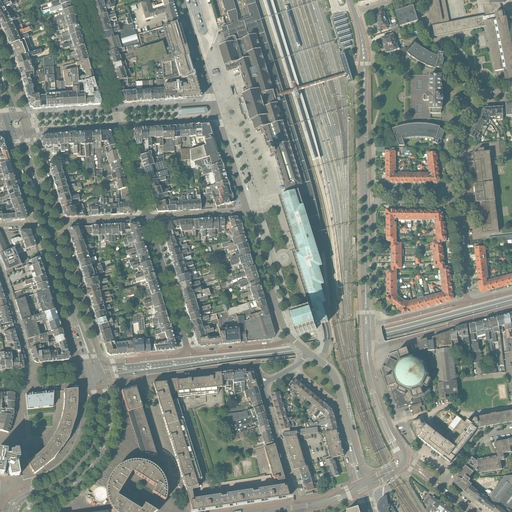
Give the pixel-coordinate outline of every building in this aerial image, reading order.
[(0,8),(14,1),(13,0),(8,0),(1,4),(0,1),(0,8)] [(14,1),(0,8),(0,17),(10,12),(15,9),(13,6),(17,4),(15,0),(14,1)] [(56,0),(53,1),(51,2),(52,8),(54,8),(71,2),(70,0),(56,0)] [(95,10),(115,4),(115,3),(115,0),(112,0),(113,2),(110,3),(109,2),(106,3),(105,0),(93,4),(94,8),(95,10)] [(168,25),(179,22),(176,12),(173,4),(157,9),(152,11),(150,5),(148,0),(140,3),(145,20),(154,17),(154,18),(157,17),(157,16),(165,14),(165,16),(168,25)] [(157,9),(173,4),(172,0),(167,0),(161,2),(162,4),(157,6),(156,3),(150,5),(152,11),(157,9)] [(498,82),(499,82),(505,80),(505,82),(511,80),(511,47),(506,18),(505,18),(504,12),(502,12),(500,4),(504,3),(507,0),(480,0),(482,6),(483,6),(485,16),(450,23),(445,0),(425,0),(430,23),(433,22),(434,26),(432,26),(434,37),(487,26),(498,82)] [(52,8),(50,9),(51,13),(56,11),(56,14),(59,13),(73,9),(71,2),(54,8),(52,8)] [(97,17),(109,13),(108,10),(114,7),(115,4),(95,10),(96,13),(97,17)] [(412,23),(418,21),(413,6),(407,8),(401,10),(395,12),(400,27),(406,25),(412,23)] [(55,18),(52,20),(53,22),(75,16),(73,10),(73,9),(59,13),(60,17),(55,18)] [(377,23),(389,19),(387,12),(383,13),(383,11),(378,13),(379,14),(375,15),(375,16),(375,17),(375,19),(376,19),(377,23)] [(10,12),(0,17),(0,24),(1,28),(15,21),(19,19),(24,17),(22,13),(13,18),(14,19),(11,21),(9,17),(12,15),(10,12)] [(99,23),(116,18),(116,17),(115,15),(110,16),(109,13),(97,17),(99,23)] [(53,22),(50,23),(52,30),(63,26),(64,30),(78,26),(77,25),(78,25),(78,24),(77,24),(75,19),(76,18),(75,16),(53,22)] [(334,19),(340,44),(344,43),(345,48),(351,46),(350,41),(353,40),(347,19),(346,20),(345,16),(334,19)] [(100,28),(117,23),(116,21),(117,21),(116,18),(99,23),(100,28)] [(15,21),(1,28),(4,33),(15,29),(20,26),(22,25),(19,19),(15,21)] [(389,19),(377,23),(378,26),(378,29),(379,29),(383,28),(384,29),(388,28),(388,27),(391,25),(389,19)] [(175,67),(191,62),(179,22),(168,25),(168,26),(163,28),(168,45),(174,65),(175,67)] [(100,28),(102,33),(119,28),(117,23),(100,28)] [(104,41),(135,31),(133,24),(128,25),(119,28),(102,33),(104,41)] [(15,29),(4,33),(8,41),(18,37),(33,30),(31,27),(29,27),(23,30),(22,29),(20,26),(15,29)] [(58,38),(57,39),(57,41),(58,40),(80,33),(79,31),(80,31),(79,31),(80,31),(79,30),(78,26),(64,30),(65,33),(57,36),(58,38)] [(286,190),(298,186),(304,185),(279,103),(277,94),(276,93),(264,54),(257,32),(255,29),(253,28),(248,30),(246,32),(247,35),(243,36),(237,38),(236,35),(233,34),(228,36),(227,38),(227,41),(219,44),(227,71),(228,74),(242,70),(247,87),(243,88),(245,94),(240,96),(243,104),(242,104),(243,109),(244,111),(245,114),(246,114),(248,122),(253,121),(256,131),(264,128),(269,146),(269,147),(271,154),(274,152),(286,190)] [(104,41),(106,47),(137,37),(137,36),(135,31),(104,41)] [(80,33),(58,40),(58,42),(60,41),(61,43),(67,41),(68,44),(71,43),(82,39),(81,37),(80,33)] [(10,45),(21,41),(23,40),(33,36),(32,34),(28,36),(27,34),(21,37),(22,38),(19,39),(18,37),(8,41),(10,45)] [(174,65),(168,45),(144,52),(139,35),(137,36),(137,37),(139,44),(132,46),(134,52),(136,58),(137,62),(139,69),(162,62),(162,67),(174,65)] [(397,41),(396,38),(394,38),(394,35),(384,38),(383,38),(382,38),(381,39),(382,41),(383,41),(384,46),(397,41)] [(108,54),(132,46),(139,44),(137,37),(106,47),(108,54)] [(23,40),(10,45),(15,59),(34,52),(28,38),(23,40)] [(68,44),(61,46),(62,49),(63,49),(69,48),(70,50),(74,49),(84,46),(84,45),(83,45),(82,39),(71,43),(68,44)] [(397,50),(400,50),(397,41),(384,46),(385,50),(385,51),(385,52),(386,53),(388,52),(397,49),(397,50)] [(443,65),(443,63),(445,54),(439,52),(438,56),(436,55),(431,53),(429,52),(423,49),(422,49),(416,44),(407,53),(411,57),(415,59),(416,60),(419,62),(423,64),(426,65),(427,66),(432,68),(436,69),(436,68),(439,68),(441,68),(442,67),(442,66),(443,65)] [(74,51),(71,53),(72,55),(86,51),(84,46),(74,49),(74,51)] [(132,46),(108,54),(110,60),(134,52),(132,46)] [(34,52),(15,59),(17,66),(36,60),(35,57),(39,55),(41,54),(40,50),(34,52)] [(78,63),(88,60),(86,51),(75,54),(65,57),(66,62),(74,60),(73,64),(78,63)] [(112,66),(136,58),(134,52),(110,60),(112,66)] [(352,76),(351,72),(344,52),(341,53),(339,54),(345,74),(346,78),(348,82),(353,81),(352,76)] [(56,108),(55,94),(55,92),(55,83),(54,67),(53,56),(43,58),(44,68),(44,69),(44,72),(45,82),(45,84),(45,87),(45,97),(46,109),(47,109),(47,108),(56,108)] [(114,72),(128,68),(134,67),(132,63),(137,62),(136,58),(112,66),(114,72)] [(64,82),(61,82),(63,108),(77,107),(76,85),(83,84),(83,83),(94,80),(95,79),(94,79),(92,79),(91,78),(94,77),(93,75),(93,74),(88,60),(78,63),(73,64),(62,68),(63,73),(64,82)] [(32,61),(17,66),(21,75),(21,76),(36,71),(32,61)] [(195,76),(191,62),(175,67),(179,80),(181,80),(195,76)] [(60,68),(54,69),(55,83),(55,92),(55,94),(56,108),(63,108),(61,82),(60,68)] [(116,77),(130,73),(129,70),(128,68),(114,72),(116,77)] [(36,71),(21,76),(23,83),(24,89),(32,86),(35,85),(33,78),(34,77),(38,76),(39,84),(45,82),(44,72),(44,69),(36,71)] [(162,69),(155,70),(156,80),(156,85),(157,89),(157,101),(165,101),(164,85),(163,75),(162,69)] [(130,73),(116,77),(116,79),(117,81),(117,82),(117,83),(117,82),(117,83),(127,79),(129,79),(128,76),(131,75),(130,73)] [(181,80),(181,83),(182,99),(186,99),(199,98),(201,96),(195,76),(181,80)] [(443,102),(443,97),(443,95),(442,95),(442,87),(441,87),(442,76),(430,76),(430,87),(429,87),(429,95),(424,95),(423,96),(423,100),(424,101),(429,101),(429,109),(430,110),(430,114),(441,114),(441,110),(442,110),(442,102),(443,102)] [(125,103),(129,103),(128,88),(127,79),(117,83),(118,85),(118,86),(119,88),(119,89),(120,91),(119,91),(120,93),(123,102),(125,103)] [(94,80),(83,83),(83,84),(83,87),(84,106),(88,106),(89,106),(92,106),(94,105),(100,105),(101,103),(100,99),(99,94),(99,93),(98,93),(98,90),(97,88),(96,84),(95,83),(96,83),(95,82),(94,80)] [(150,102),(157,101),(157,89),(153,89),(152,81),(149,81),(149,82),(150,90),(149,90),(150,102)] [(142,82),(135,82),(135,84),(136,103),(143,102),(142,84),(142,82)] [(149,82),(142,82),(142,84),(143,102),(150,102),(149,90),(150,90),(149,82)] [(83,84),(76,85),(77,106),(80,106),(83,106),(84,106),(83,87),(83,84)] [(132,84),(128,85),(128,88),(129,103),(136,103),(135,84),(132,84)] [(174,84),(164,85),(165,101),(175,100),(174,84)] [(32,86),(24,89),(27,98),(32,97),(31,95),(33,95),(32,90),(33,90),(32,86)] [(32,97),(27,98),(29,105),(38,102),(38,95),(32,97)] [(179,116),(204,116),(204,107),(179,107),(179,116)] [(493,120),(497,120),(496,108),(484,109),(490,118),(493,118),(493,120)] [(489,120),(490,118),(484,109),(479,119),(489,125),(491,121),(489,120)] [(475,125),(486,131),(487,128),(489,125),(479,119),(475,125)] [(209,139),(212,138),(210,127),(207,125),(206,125),(206,126),(201,126),(201,125),(195,126),(196,140),(205,139),(209,139)] [(441,140),(442,140),(444,135),(444,134),(444,133),(444,132),(443,131),(443,130),(442,130),(439,129),(440,127),(438,127),(436,126),(431,125),(428,125),(427,125),(422,125),(418,125),(417,125),(412,125),(409,125),(403,126),(399,127),(393,130),(399,146),(405,146),(403,140),(410,138),(417,137),(418,138),(425,138),(426,138),(433,139),(434,140),(433,143),(439,145),(441,140)] [(482,136),(486,131),(475,125),(472,130),(482,136)] [(190,161),(190,151),(196,149),(196,140),(195,126),(188,126),(183,126),(179,127),(181,143),(183,143),(184,150),(181,150),(181,161),(185,161),(190,161)] [(174,150),(174,146),(173,127),(162,128),(163,147),(163,149),(163,151),(174,150)] [(181,146),(181,143),(179,127),(173,127),(174,146),(177,146),(181,146)] [(156,152),(156,144),(155,128),(146,129),(148,149),(148,152),(156,152)] [(163,149),(163,147),(162,128),(155,128),(156,144),(159,144),(159,150),(160,149),(163,149)] [(137,146),(141,145),(140,129),(134,130),(132,132),(137,146)] [(483,136),(482,136),(472,130),(469,136),(479,142),(483,136)] [(101,156),(116,151),(111,133),(108,131),(99,132),(101,156)] [(102,160),(101,156),(99,132),(92,133),(93,154),(97,153),(97,161),(102,160)] [(80,149),(85,149),(84,133),(75,134),(77,157),(81,157),(80,149)] [(84,133),(85,149),(85,158),(86,170),(87,178),(95,177),(94,169),(93,158),(93,154),(92,133),(84,133)] [(77,160),(77,157),(75,134),(69,134),(70,149),(73,149),(73,155),(71,155),(71,161),(77,160)] [(58,150),(58,148),(57,135),(42,136),(40,139),(40,140),(41,140),(43,148),(46,147),(46,148),(47,150),(51,149),(52,148),(54,148),(54,150),(58,150)] [(209,139),(205,139),(196,140),(196,149),(190,151),(190,161),(191,163),(194,162),(197,171),(201,170),(202,170),(209,167),(221,163),(222,163),(220,159),(219,154),(218,153),(216,149),(213,138),(212,138),(209,139)] [(148,149),(145,149),(145,148),(142,148),(141,145),(137,146),(138,151),(140,156),(145,155),(148,154),(148,152),(148,149)] [(499,232),(498,224),(494,187),(496,187),(497,192),(511,189),(511,174),(495,176),(496,184),(493,184),(490,152),(485,152),(484,148),(478,149),(478,153),(473,153),(474,161),(475,170),(477,185),(474,185),(476,203),(479,203),(482,226),(481,226),(482,234),(489,233),(489,234),(492,233),(499,232)] [(0,164),(0,165),(9,162),(6,151),(1,153),(3,158),(0,158),(0,160),(0,161),(0,160),(0,164)] [(109,164),(119,161),(116,151),(101,156),(102,160),(105,159),(105,158),(107,157),(109,164)] [(148,154),(145,155),(140,156),(141,162),(147,160),(152,158),(151,156),(151,155),(156,155),(156,152),(148,152),(148,154)] [(143,168),(164,161),(164,155),(152,158),(147,160),(141,162),(143,168)] [(52,177),(65,172),(65,169),(64,166),(70,164),(64,160),(59,167),(50,170),(52,177)] [(109,172),(121,168),(119,161),(109,164),(107,165),(108,167),(109,172)] [(148,183),(164,177),(168,176),(164,161),(143,168),(148,183)] [(0,179),(13,175),(11,169),(9,162),(0,165),(0,167),(0,169),(0,168),(0,179)] [(203,176),(207,175),(223,170),(221,163),(209,167),(202,170),(201,170),(203,176)] [(117,182),(125,179),(121,168),(109,172),(103,174),(103,177),(106,182),(116,179),(117,182)] [(54,183),(69,179),(68,176),(76,173),(75,170),(65,172),(52,177),(54,183)] [(210,186),(227,181),(225,176),(223,170),(207,175),(208,181),(210,186)] [(386,181),(387,182),(395,174),(394,173),(394,171),(386,172),(386,181)] [(430,175),(439,182),(440,181),(439,171),(429,172),(429,173),(431,173),(431,174),(430,175)] [(389,183),(398,184),(398,175),(396,175),(395,174),(387,182),(389,183)] [(0,182),(0,185),(15,181),(13,175),(0,179),(0,180),(1,182),(0,182)] [(437,184),(439,182),(430,175),(429,176),(428,176),(428,184),(437,184)] [(150,190),(163,185),(169,184),(168,179),(165,180),(164,177),(148,183),(150,190)] [(56,190),(71,185),(70,182),(73,181),(72,178),(69,179),(54,183),(56,190)] [(119,191),(121,190),(128,188),(125,179),(117,182),(113,183),(106,185),(109,193),(111,193),(115,192),(119,191)] [(3,191),(17,187),(15,181),(0,185),(0,189),(2,188),(3,191)] [(206,195),(229,187),(227,181),(210,186),(205,188),(206,195)] [(58,197),(72,192),(73,192),(82,189),(80,183),(71,185),(56,190),(58,197)] [(152,198),(169,193),(167,189),(165,190),(163,185),(150,190),(152,198)] [(0,198),(19,193),(17,187),(3,191),(0,192),(0,198)] [(206,201),(214,199),(231,194),(229,187),(206,195),(206,201)] [(324,285),(319,268),(323,267),(300,190),(282,196),(300,254),(297,255),(314,310),(311,311),(316,326),(325,323),(328,322),(323,305),(326,303),(321,286),(324,285)] [(78,195),(73,197),(72,192),(58,197),(59,201),(60,204),(82,198),(81,194),(78,195)] [(154,204),(165,201),(168,200),(171,199),(171,197),(172,197),(171,192),(169,193),(152,198),(154,204)] [(0,203),(0,205),(7,203),(21,198),(19,193),(0,198),(0,203)] [(231,194),(214,199),(215,203),(216,207),(226,204),(227,205),(228,205),(231,204),(232,203),(234,203),(231,194)] [(7,211),(23,205),(23,204),(22,200),(21,200),(21,198),(7,203),(8,207),(0,209),(0,211),(5,210),(6,211),(7,211)] [(74,207),(79,205),(79,202),(80,202),(83,201),(82,198),(60,204),(62,210),(74,207)] [(88,217),(98,216),(97,199),(93,201),(87,202),(88,208),(84,209),(85,211),(84,212),(84,214),(88,212),(88,217)] [(168,212),(176,211),(175,202),(171,202),(171,199),(168,200),(165,201),(167,206),(168,212)] [(156,210),(167,206),(165,201),(154,204),(156,210)] [(132,202),(122,203),(123,215),(133,214),(135,212),(132,202)] [(85,216),(84,214),(84,212),(85,211),(84,209),(83,204),(79,205),(74,207),(78,217),(85,217),(85,216)] [(2,216),(2,222),(5,222),(25,221),(27,218),(26,214),(25,212),(24,208),(23,206),(23,205),(7,211),(9,215),(2,216)] [(66,218),(78,217),(74,207),(62,210),(64,216),(66,218)] [(0,222),(2,222),(2,216),(9,215),(7,211),(6,211),(5,210),(0,211),(0,222)] [(397,219),(398,219),(399,210),(386,210),(396,220),(397,219)] [(394,221),(396,220),(386,210),(386,224),(396,224),(396,223),(398,223),(398,221),(398,220),(397,222),(394,221)] [(432,220),(433,221),(441,212),(440,211),(430,211),(430,221),(431,220),(432,220)] [(435,223),(444,222),(443,213),(441,212),(433,221),(435,222),(435,223)] [(229,231),(242,227),(239,219),(237,218),(236,218),(224,218),(224,225),(228,224),(228,223),(229,223),(230,226),(228,226),(229,231)] [(180,228),(181,232),(192,231),(192,220),(185,221),(180,221),(180,228)] [(180,221),(172,222),(166,222),(163,222),(161,225),(164,234),(169,232),(172,231),(175,230),(180,228),(180,221)] [(435,231),(445,229),(444,222),(435,223),(435,224),(433,224),(434,230),(435,230),(435,231)] [(128,234),(140,230),(139,225),(137,224),(124,224),(124,231),(125,230),(125,234),(128,234)] [(83,234),(92,232),(92,226),(70,227),(68,230),(71,238),(83,234)] [(231,240),(244,236),(242,227),(229,231),(228,231),(229,235),(230,234),(231,240)] [(18,238),(11,240),(13,244),(24,241),(33,239),(31,232),(29,230),(19,231),(21,238),(20,239),(18,238)] [(124,238),(125,241),(142,236),(140,230),(128,234),(129,237),(124,238)] [(165,240),(177,236),(182,235),(181,232),(173,234),(172,231),(169,232),(164,234),(165,240)] [(180,242),(187,240),(186,237),(188,236),(186,233),(182,235),(177,236),(165,240),(167,246),(180,242)] [(0,257),(3,265),(6,271),(5,271),(7,275),(14,273),(13,268),(22,265),(19,259),(17,255),(14,249),(13,244),(11,240),(4,243),(0,234),(0,257)] [(73,244),(86,240),(88,240),(87,236),(84,237),(83,234),(71,238),(73,244)] [(125,248),(131,246),(144,242),(142,236),(125,241),(123,242),(125,248)] [(229,248),(246,242),(244,236),(231,240),(233,243),(228,244),(229,248)] [(33,239),(13,244),(14,249),(17,255),(26,251),(26,250),(36,247),(33,239)] [(73,244),(75,250),(92,245),(91,242),(87,243),(86,240),(73,244)] [(127,255),(146,249),(144,242),(131,246),(133,250),(126,252),(127,255)] [(169,252),(182,248),(183,248),(186,247),(185,245),(182,245),(183,246),(182,246),(181,245),(180,242),(167,246),(169,252)] [(235,253),(248,249),(246,242),(229,248),(227,248),(228,251),(234,250),(235,253)] [(475,255),(486,253),(485,247),(480,247),(480,244),(475,245),(475,248),(475,255)] [(76,256),(90,252),(89,249),(93,248),(92,245),(75,250),(76,256)] [(171,258),(185,254),(188,253),(192,252),(191,249),(190,249),(187,250),(183,252),(182,248),(169,252),(171,258)] [(136,259),(148,255),(146,249),(127,255),(130,254),(132,260),(136,259)] [(228,262),(230,261),(250,255),(248,249),(235,253),(235,256),(230,258),(231,259),(228,260),(228,262)] [(78,263),(95,258),(93,251),(90,252),(76,256),(78,263)] [(173,265),(186,261),(191,260),(191,259),(194,259),(193,255),(186,258),(185,254),(171,258),(173,265)] [(129,265),(129,268),(150,261),(148,255),(136,259),(136,262),(132,264),(129,265)] [(240,271),(254,267),(250,255),(230,261),(231,266),(236,265),(237,267),(238,267),(240,271)] [(27,269),(29,268),(41,264),(39,258),(28,262),(29,265),(26,266),(27,269)] [(80,269),(97,264),(96,261),(95,258),(78,263),(80,269)] [(477,268),(487,267),(487,266),(489,266),(488,259),(486,260),(476,261),(477,268)] [(140,271),(140,272),(152,267),(150,261),(129,268),(130,269),(132,268),(133,271),(137,269),(138,272),(140,271)] [(175,272),(193,266),(192,262),(187,264),(186,261),(173,265),(175,272)] [(82,276),(102,270),(100,263),(99,264),(99,263),(97,264),(80,269),(82,276)] [(33,279),(45,276),(41,264),(29,268),(33,279)] [(177,278),(192,273),(195,272),(194,268),(193,266),(175,272),(177,278)] [(136,280),(154,274),(152,267),(140,272),(141,274),(135,276),(136,280)] [(236,279),(242,278),(256,273),(254,267),(240,271),(235,273),(235,272),(231,274),(230,274),(231,277),(232,277),(233,280),(236,279)] [(84,282),(98,277),(97,275),(103,273),(102,270),(82,276),(84,282)] [(179,285),(193,281),(197,279),(196,276),(197,276),(196,275),(193,276),(192,273),(177,278),(179,285)] [(237,286),(239,285),(258,280),(256,273),(242,278),(243,280),(237,282),(237,283),(233,284),(234,285),(237,284),(237,286)] [(141,285),(156,281),(154,274),(136,280),(132,280),(133,284),(137,283),(140,282),(141,285)] [(32,287),(47,283),(45,276),(33,279),(24,282),(25,286),(31,284),(32,287)] [(503,287),(509,286),(507,276),(500,277),(503,287)] [(87,289),(100,285),(110,282),(110,280),(107,281),(106,279),(102,280),(100,277),(98,277),(84,282),(87,289)] [(497,289),(503,287),(500,277),(494,279),(497,289)] [(491,291),(497,289),(494,279),(488,281),(489,283),(487,283),(481,292),(482,292),(483,292),(490,290),(491,291)] [(247,290),(260,286),(258,280),(239,285),(240,288),(245,287),(246,290),(247,290)] [(481,291),(481,292),(487,283),(487,280),(478,281),(479,285),(480,284),(480,290),(480,291),(481,291)] [(146,290),(158,286),(156,281),(141,285),(142,289),(145,288),(146,290)] [(181,291),(191,288),(200,285),(199,282),(193,283),(193,281),(179,285),(181,291)] [(36,295),(49,290),(47,283),(32,287),(34,295),(36,295)] [(89,295),(102,291),(112,288),(111,285),(107,286),(101,288),(100,285),(87,289),(89,295)] [(147,297),(160,293),(158,286),(146,290),(144,291),(146,298),(147,297)] [(242,298),(248,297),(262,292),(260,286),(247,290),(248,293),(241,295),(239,296),(240,299),(242,298)] [(127,304),(140,300),(136,287),(123,291),(127,304)] [(183,297),(203,291),(202,287),(195,289),(196,290),(192,292),(191,288),(181,291),(183,297)] [(185,303),(207,297),(210,296),(208,289),(203,291),(183,297),(185,303)] [(13,293),(15,301),(24,298),(22,290),(13,293)] [(42,314),(55,310),(49,290),(36,295),(38,302),(39,306),(42,314)] [(387,301),(398,295),(397,293),(397,290),(387,290),(387,301)] [(90,301),(113,295),(114,294),(113,291),(108,292),(103,294),(102,291),(89,295),(90,301)] [(250,302),(263,298),(262,292),(248,297),(250,302)] [(144,305),(162,300),(160,293),(147,297),(148,300),(143,302),(144,305)] [(452,300),(452,299),(442,293),(436,294),(439,305),(445,303),(445,302),(451,301),(451,300),(452,300)] [(433,306),(439,305),(436,294),(430,296),(433,306)] [(92,308),(103,305),(103,304),(115,301),(113,295),(90,301),(92,308)] [(387,301),(395,307),(401,299),(399,297),(398,295),(387,301)] [(427,308),(433,306),(430,296),(424,298),(427,308)] [(187,309),(199,305),(198,302),(200,302),(208,300),(207,297),(185,303),(187,309)] [(31,318),(31,317),(25,298),(24,298),(15,301),(21,321),(22,321),(31,318)] [(240,314),(243,313),(266,306),(263,298),(250,302),(227,309),(227,311),(229,317),(240,314)] [(420,310),(427,308),(424,298),(417,299),(420,310)] [(401,299),(395,307),(404,314),(407,301),(404,301),(401,299)] [(414,311),(420,310),(417,299),(411,301),(414,311)] [(151,310),(164,306),(162,300),(144,305),(145,308),(150,307),(151,310)] [(404,314),(414,311),(411,301),(408,302),(407,301),(404,314)] [(94,314),(108,310),(110,309),(109,305),(104,307),(103,305),(92,308),(94,314)] [(188,315),(212,308),(212,307),(210,307),(210,305),(202,308),(201,305),(199,305),(187,309),(188,315)] [(153,316),(166,312),(164,306),(151,310),(148,310),(149,312),(149,313),(150,313),(151,314),(152,314),(153,315),(153,316)] [(233,332),(234,344),(272,340),(275,335),(266,306),(243,313),(244,331),(233,332)] [(190,322),(204,318),(204,314),(210,312),(210,311),(212,310),(212,308),(188,315),(190,322)] [(55,310),(42,314),(34,316),(35,320),(38,327),(39,332),(40,336),(47,334),(61,329),(55,310)] [(96,321),(106,318),(111,316),(110,313),(109,313),(108,310),(94,314),(96,321)] [(317,329),(316,326),(311,311),(301,315),(291,318),(297,335),(317,329)] [(150,324),(167,318),(166,312),(153,316),(152,316),(153,319),(149,320),(150,324)] [(133,322),(131,323),(131,325),(138,323),(140,339),(132,339),(134,354),(140,353),(150,352),(149,340),(146,341),(144,325),(143,319),(142,313),(131,316),(133,322)] [(503,316),(505,326),(506,333),(509,333),(509,330),(511,330),(511,325),(510,314),(503,316)] [(38,327),(35,320),(34,316),(31,317),(31,318),(22,321),(26,331),(25,331),(27,339),(39,336),(40,336),(39,332),(38,327)] [(502,327),(505,326),(503,316),(496,318),(500,333),(503,332),(502,327)] [(4,324),(9,323),(12,323),(10,317),(7,318),(0,319),(0,328),(0,325),(0,324),(3,324),(4,324)] [(192,328),(205,324),(204,321),(209,320),(208,317),(204,318),(190,322),(192,328)] [(492,334),(493,343),(493,344),(494,352),(498,352),(500,366),(504,365),(503,360),(503,353),(500,333),(496,318),(496,317),(488,319),(489,320),(492,334)] [(98,326),(116,321),(112,322),(111,319),(107,320),(106,318),(96,321),(98,326)] [(157,328),(169,325),(167,318),(150,324),(151,327),(153,326),(156,325),(157,328)] [(492,343),(493,343),(492,334),(489,320),(482,321),(486,338),(486,341),(487,344),(488,352),(493,351),(492,343)] [(100,332),(112,328),(111,326),(117,324),(116,321),(98,326),(100,332)] [(479,340),(486,338),(482,321),(477,323),(477,322),(476,322),(476,323),(475,323),(478,339),(479,340)] [(127,354),(134,354),(132,339),(131,325),(131,323),(124,325),(125,330),(126,338),(127,354)] [(470,352),(471,355),(472,364),(476,364),(481,363),(480,352),(478,343),(478,340),(478,339),(475,323),(469,325),(471,341),(472,341),(473,352),(470,352)] [(194,334),(209,329),(208,326),(206,327),(205,324),(192,328),(194,334)] [(153,336),(157,335),(171,331),(169,325),(157,328),(158,331),(152,333),(153,336)] [(461,344),(464,344),(462,327),(456,329),(456,330),(458,340),(461,340),(461,344)] [(100,332),(102,338),(119,333),(118,330),(114,332),(113,328),(112,328),(100,332)] [(221,345),(234,344),(233,332),(233,328),(218,330),(219,337),(221,337),(221,345)] [(48,340),(63,336),(61,329),(47,334),(48,340)] [(196,341),(206,338),(205,335),(214,332),(213,329),(209,329),(194,334),(196,341)] [(7,344),(11,344),(18,344),(16,335),(14,330),(3,333),(7,344)] [(456,379),(452,345),(455,345),(458,345),(458,340),(456,330),(451,331),(441,335),(433,337),(433,342),(439,400),(446,399),(445,395),(453,394),(453,398),(458,397),(456,379)] [(168,341),(174,340),(171,331),(157,335),(158,338),(160,337),(161,343),(167,341),(168,341)] [(104,345),(114,342),(113,339),(120,337),(119,333),(102,338),(104,345)] [(39,336),(40,343),(48,342),(48,340),(47,334),(40,336),(39,336)] [(35,348),(40,346),(40,343),(39,336),(27,339),(27,340),(28,344),(34,342),(35,348)] [(48,347),(54,345),(65,342),(63,336),(48,340),(48,342),(48,347)] [(200,347),(221,345),(221,337),(219,337),(209,338),(209,337),(206,338),(196,341),(198,345),(200,347)] [(116,355),(127,354),(126,338),(114,342),(115,344),(116,355)] [(427,339),(421,341),(417,343),(418,344),(419,344),(424,360),(425,361),(426,362),(427,361),(427,360),(424,350),(428,349),(427,342),(427,339)] [(161,343),(163,351),(174,350),(176,347),(174,340),(168,341),(167,341),(161,343)] [(48,347),(48,342),(40,343),(40,346),(42,363),(50,362),(48,347)] [(57,354),(68,350),(65,342),(54,345),(57,354)] [(110,356),(116,355),(115,344),(114,342),(104,345),(107,354),(110,356)] [(428,349),(431,379),(431,380),(434,400),(439,400),(433,342),(427,342),(427,345),(428,349)] [(154,345),(150,346),(150,352),(163,351),(161,343),(154,345)] [(428,387),(431,380),(431,379),(428,378),(429,377),(428,377),(429,376),(428,374),(430,374),(426,362),(425,361),(424,360),(419,344),(418,344),(390,354),(389,354),(389,355),(388,355),(386,359),(389,361),(385,367),(383,366),(381,368),(381,369),(382,369),(388,388),(391,388),(398,409),(410,405),(412,411),(425,407),(424,406),(422,406),(421,403),(422,403),(422,404),(430,403),(429,396),(430,395),(431,392),(430,389),(427,388),(427,387),(428,387)] [(50,362),(57,361),(57,354),(54,345),(48,347),(50,362)] [(36,363),(42,363),(40,346),(35,348),(30,349),(34,361),(36,363)] [(57,354),(57,361),(68,360),(70,357),(68,350),(57,354)] [(5,370),(12,370),(11,353),(4,354),(4,353),(0,353),(0,356),(4,356),(4,361),(5,369),(5,370)] [(12,370),(19,369),(19,359),(14,360),(14,354),(11,354),(11,353),(12,370)] [(244,384),(243,376),(243,370),(232,372),(233,381),(234,395),(237,394),(244,391),(244,384)] [(244,384),(255,381),(253,373),(252,371),(251,370),(243,370),(243,376),(244,384)] [(229,393),(229,391),(227,372),(220,373),(222,388),(222,387),(225,387),(225,389),(226,393),(229,393)] [(176,460),(179,468),(181,476),(182,476),(183,479),(183,478),(184,480),(183,481),(186,492),(192,490),(198,488),(196,480),(203,478),(204,477),(204,476),(204,474),(204,472),(203,471),(202,469),(201,468),(200,467),(196,468),(194,463),(193,458),(197,457),(197,455),(197,453),(197,452),(197,451),(197,450),(196,448),(195,447),(194,446),(190,447),(188,442),(186,437),(191,436),(191,435),(191,433),(191,431),(190,430),(190,429),(189,427),(188,426),(187,425),(183,426),(182,421),(180,416),(184,415),(184,414),(184,413),(184,411),(184,409),(184,408),(183,406),(182,405),(181,404),(176,405),(175,400),(171,401),(169,393),(177,392),(178,396),(183,395),(183,398),(195,397),(195,394),(205,393),(205,396),(217,395),(216,388),(215,376),(207,376),(158,381),(158,383),(154,384),(156,392),(155,392),(158,403),(159,405),(162,413),(163,413),(163,416),(164,416),(164,417),(163,418),(166,426),(168,434),(169,434),(170,437),(171,438),(170,439),(172,447),(175,455),(176,455),(176,458),(177,458),(177,459),(176,460)] [(287,393),(289,396),(299,383),(295,379),(289,386),(290,386),(292,387),(287,393)] [(244,391),(257,388),(255,381),(244,384),(244,391)] [(297,392),(299,393),(304,387),(299,383),(289,396),(292,398),(297,392)] [(65,391),(64,391),(64,393),(64,396),(64,399),(64,402),(64,405),(63,409),(63,413),(62,416),(61,420),(60,423),(59,426),(57,429),(55,433),(53,436),(51,440),(49,443),(47,446),(45,448),(43,450),(41,452),(38,454),(36,456),(33,458),(30,460),(27,462),(34,475),(54,459),(69,439),(77,415),(78,389),(75,387),(73,388),(72,389),(70,390),(67,390),(65,391)] [(145,418),(140,402),(135,387),(121,391),(123,399),(126,407),(131,423),(136,439),(143,460),(142,461),(142,462),(139,461),(135,461),(133,461),(130,462),(126,463),(124,464),(121,465),(120,466),(118,467),(117,468),(115,469),(114,471),(112,473),(111,475),(110,477),(109,479),(107,482),(107,485),(107,486),(106,487),(106,489),(106,492),(107,496),(107,497),(107,498),(108,501),(109,504),(109,505),(110,506),(112,509),(111,510),(99,511),(156,511),(144,504),(142,508),(141,510),(117,496),(118,493),(120,490),(130,474),(132,472),(156,487),(154,489),(152,493),(155,495),(156,495),(165,501),(165,499),(166,497),(166,496),(166,495),(166,493),(166,491),(166,488),(166,486),(165,483),(164,480),(163,478),(162,476),(161,474),(160,473),(157,470),(156,468),(153,466),(151,465),(148,463),(151,459),(151,458),(157,456),(150,434),(145,418)] [(297,400),(299,403),(309,391),(304,387),(299,393),(301,395),(297,400)] [(248,404),(261,400),(257,388),(244,391),(237,394),(240,406),(244,405),(248,404)] [(306,400),(309,401),(314,395),(309,391),(299,403),(302,405),(306,400)] [(25,395),(27,408),(53,406),(54,392),(25,395)] [(289,396),(287,393),(285,394),(281,395),(280,392),(272,394),(273,400),(286,397),(289,396)] [(14,411),(15,402),(15,395),(13,393),(7,393),(7,401),(7,403),(5,403),(4,410),(14,411)] [(308,412),(309,411),(319,399),(314,395),(309,401),(311,403),(307,408),(307,409),(306,410),(308,412)] [(275,407),(284,404),(283,401),(287,400),(286,397),(273,400),(275,407)] [(316,408),(318,409),(324,403),(319,399),(309,411),(311,413),(316,408)] [(253,410),(263,407),(261,400),(248,404),(244,405),(245,408),(249,407),(252,406),(253,410)] [(321,412),(322,413),(328,406),(324,403),(318,409),(314,415),(316,417),(321,412)] [(277,412),(292,408),(291,406),(289,407),(289,406),(285,407),(284,404),(275,407),(277,412)] [(240,413),(245,412),(245,408),(244,405),(240,406),(224,411),(225,415),(240,413)] [(325,416),(333,414),(332,410),(328,406),(322,413),(325,416)] [(225,415),(227,424),(265,413),(263,407),(253,410),(245,412),(240,413),(225,415)] [(412,411),(414,415),(426,411),(425,407),(412,411)] [(279,418),(287,416),(286,413),(290,412),(290,411),(293,410),(292,408),(277,412),(279,418)] [(0,414),(0,430),(9,433),(12,420),(13,416),(14,411),(4,410),(1,409),(0,409),(0,414)] [(492,426),(500,425),(507,423),(511,422),(511,411),(505,413),(498,414),(496,414),(491,415),(490,415),(483,416),(476,418),(475,418),(471,423),(478,429),(485,427),(492,426)] [(231,436),(247,431),(246,425),(247,425),(255,423),(266,420),(265,413),(227,424),(231,436)] [(319,424),(335,419),(333,414),(325,416),(325,418),(319,420),(319,424)] [(281,425),(296,420),(295,418),(292,419),(292,417),(288,419),(287,416),(279,418),(281,425)] [(456,457),(478,429),(471,423),(467,420),(465,422),(462,420),(451,432),(441,424),(438,428),(447,435),(444,439),(428,426),(428,427),(426,425),(423,416),(416,419),(417,421),(412,422),(414,430),(417,437),(418,436),(420,437),(419,438),(442,457),(442,456),(443,457),(443,458),(450,463),(455,458),(455,456),(456,457)] [(302,435),(311,434),(318,433),(318,428),(310,419),(307,423),(305,423),(305,429),(298,430),(298,432),(291,433),(290,428),(282,430),(284,437),(297,436),(302,435)] [(256,426),(248,428),(247,425),(246,425),(247,431),(249,431),(256,429),(268,425),(266,420),(255,423),(256,426)] [(282,430),(290,428),(291,428),(290,425),(294,424),(294,423),(296,422),(296,420),(281,425),(282,430)] [(249,438),(258,435),(260,434),(270,432),(268,425),(256,429),(249,431),(247,431),(231,436),(233,442),(241,440),(243,439),(248,438),(249,438)] [(327,442),(340,438),(338,430),(329,432),(324,432),(327,442)] [(270,432),(260,434),(261,437),(256,439),(257,441),(271,437),(270,432)] [(305,462),(302,451),(297,436),(284,437),(289,455),(294,470),(299,469),(308,466),(307,462),(305,462)] [(264,445),(271,443),(273,443),(271,437),(257,441),(257,444),(263,443),(264,445)] [(328,449),(342,445),(340,438),(327,442),(328,449)] [(478,467),(479,474),(502,470),(500,461),(505,460),(503,454),(506,453),(511,452),(511,451),(509,441),(509,439),(508,439),(508,440),(504,441),(495,442),(495,445),(494,446),(494,449),(496,448),(497,457),(490,459),(489,458),(487,458),(487,459),(483,460),(483,459),(480,459),(480,461),(477,461),(478,467)] [(334,458),(342,456),(345,455),(342,445),(328,449),(330,456),(322,458),(323,462),(326,461),(334,459),(334,458)] [(0,450),(0,474),(4,475),(4,471),(8,470),(9,475),(19,476),(16,460),(19,459),(18,451),(14,451),(14,452),(10,453),(11,456),(6,457),(7,451),(0,450)] [(282,475),(280,467),(275,450),(273,450),(265,453),(272,478),(273,478),(282,475)] [(472,498),(478,491),(471,485),(472,484),(469,482),(470,480),(469,479),(478,467),(477,461),(472,457),(455,479),(454,480),(454,481),(454,482),(454,483),(455,484),(455,485),(456,485),(465,493),(472,498)] [(324,474),(337,469),(336,464),(327,466),(328,467),(323,469),(324,474)] [(301,475),(310,472),(309,471),(312,470),(310,466),(308,466),(299,469),(301,475)] [(333,478),(339,476),(337,469),(324,474),(325,476),(330,475),(331,478),(333,477),(333,478)] [(302,480),(311,477),(310,475),(314,474),(313,471),(310,472),(301,475),(302,480)] [(482,505),(491,511),(492,511),(511,487),(511,475),(504,476),(502,479),(499,483),(482,505)] [(304,487),(313,483),(312,481),(316,480),(315,476),(311,477),(302,480),(304,487)] [(482,505),(499,483),(496,481),(489,490),(485,491),(483,494),(477,501),(482,505)] [(313,494),(314,494),(313,490),(323,487),(322,485),(314,487),(314,485),(316,485),(316,482),(313,483),(304,487),(307,495),(310,494),(313,493),(313,494)] [(273,501),(280,500),(289,498),(286,486),(283,487),(283,485),(254,490),(223,494),(194,499),(194,500),(191,501),(192,511),(193,511),(192,511),(198,511),(208,511),(208,508),(210,508),(210,510),(225,508),(240,506),(239,504),(242,503),(242,505),(256,503),(271,501),(271,499),(273,499),(273,501)] [(509,511),(511,509),(511,487),(492,511),(509,511)] [(477,501),(483,494),(478,491),(472,498),(477,501)] [(427,511),(428,511),(431,509),(438,499),(433,496),(432,497),(429,495),(424,503),(428,506),(426,510),(427,511)] [(379,511),(381,511),(380,511),(395,511),(391,504),(388,506),(387,496),(386,496),(385,496),(383,497),(381,498),(380,500),(379,501),(378,502),(378,503),(378,504),(377,506),(378,508),(378,509),(378,511),(379,511)] [(431,509),(435,511),(443,503),(438,499),(431,509)] [(442,511),(447,507),(443,503),(435,511),(442,511)]
